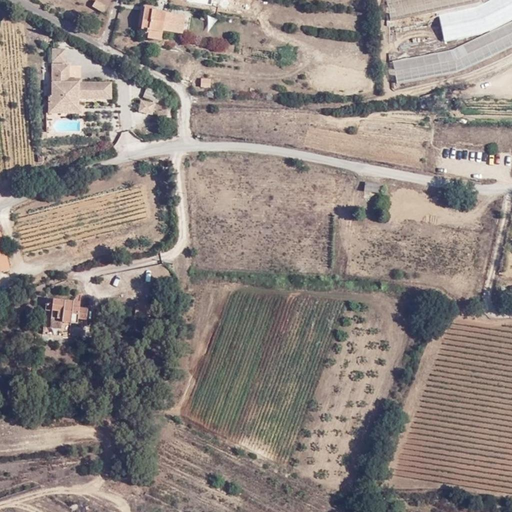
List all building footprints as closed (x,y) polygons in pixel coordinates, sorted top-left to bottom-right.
[(478,2),(477,0),(386,0),(390,19),(478,2)] [(511,0),(489,0),(478,6),(439,14),(445,44),(486,31),(511,17),(511,0)] [(108,8),(98,3),(95,8),(105,14),(108,8)] [(185,16),(152,11),(153,8),(144,7),(141,31),(147,32),(147,35),(162,37),(162,31),(182,34),(185,16)] [(511,20),(456,48),(393,62),(396,82),(458,71),(511,45),(511,20)] [(52,50),(52,62),(63,62),(64,50),(52,50)] [(67,65),(51,65),(51,98),(60,97),(60,106),(76,106),(76,105),(76,98),(109,98),(109,83),(80,83),(67,83),(67,79),(67,65)] [(201,78),(201,87),(210,87),(211,78),(201,78)] [(444,98),(442,90),(424,96),(426,103),(444,98)] [(51,98),(48,97),(48,112),(79,113),(79,105),(76,105),(76,106),(60,106),(60,97),(51,98)] [(153,104),(141,101),(139,111),(151,113),(153,104)] [(382,185),(366,182),(365,191),(382,194),(382,185)] [(80,308),(80,303),(53,300),(52,325),(61,326),(61,321),(79,322),(79,319),(86,320),(87,308),(80,308)]
